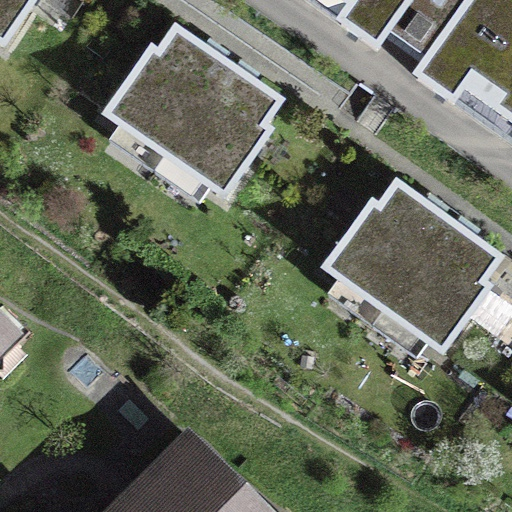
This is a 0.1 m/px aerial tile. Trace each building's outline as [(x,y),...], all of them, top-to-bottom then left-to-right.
[(39,0),(0,0),(0,53),(4,56),(39,0)] [(424,12),(455,34),(410,96),(454,128),(467,109),(511,141),(511,0),(479,0),(479,1),(478,0),(308,0),(349,29),(338,46),(379,75),(424,12)] [(103,125),(162,164),(228,65),(180,34),(163,59),(152,51),(103,125)] [(292,107),(228,65),(162,164),(227,207),(292,107)] [(322,281),(380,321),(446,223),(399,192),(382,218),(370,210),(322,281)] [(510,267),(446,223),(380,321),(445,364),(510,267)] [(0,342),(10,332),(0,323),(0,342)] [(270,511),(188,426),(97,511),(270,511)]
